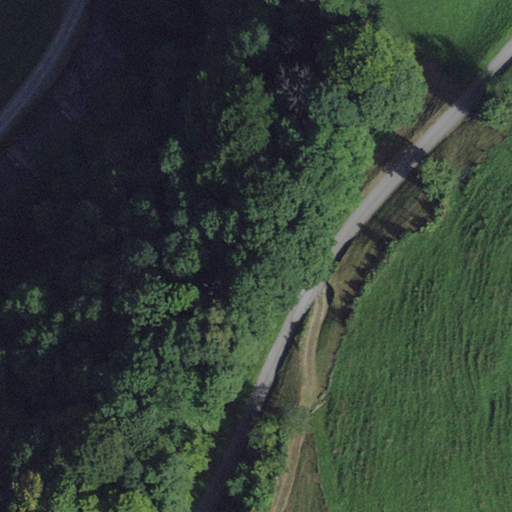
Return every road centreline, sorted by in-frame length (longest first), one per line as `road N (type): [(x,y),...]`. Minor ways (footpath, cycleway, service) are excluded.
road 1 (unclassified): [(511,49),(390,177),(344,238),(287,333),(201,511)]
road 2 (track): [(337,511),(310,354),(324,299),(317,283)]
road 3 (track): [(0,124),(54,53),(74,0)]
road 4 (track): [(278,511),(314,375)]
